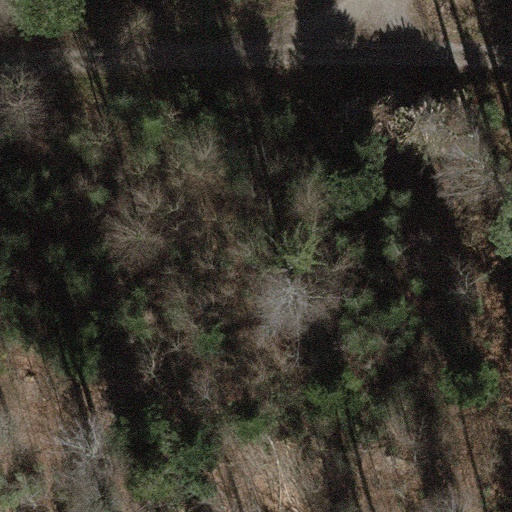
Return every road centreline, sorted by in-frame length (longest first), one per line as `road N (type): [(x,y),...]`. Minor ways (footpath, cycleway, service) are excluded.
road 1 (track): [(375,40),(0,87)]
road 2 (track): [(511,57),(375,40)]
